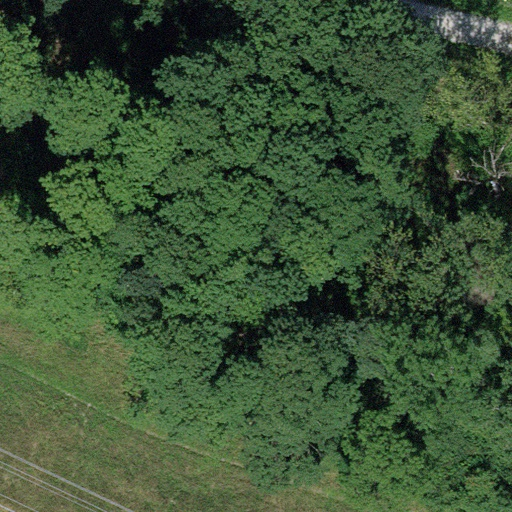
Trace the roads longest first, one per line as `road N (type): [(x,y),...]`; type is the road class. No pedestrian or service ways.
road 1 (unknown): [(373,511),(0,340)]
road 2 (track): [(511,43),(342,0)]
